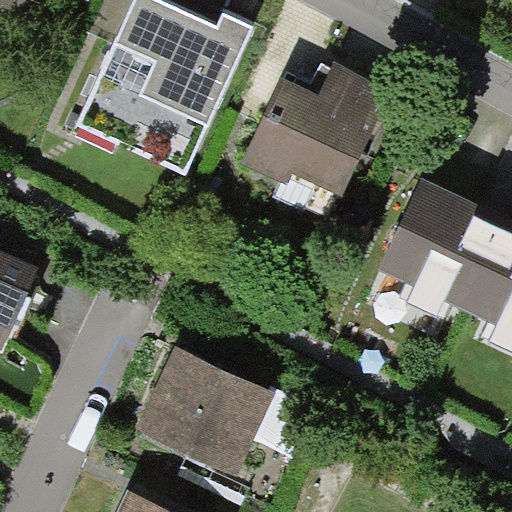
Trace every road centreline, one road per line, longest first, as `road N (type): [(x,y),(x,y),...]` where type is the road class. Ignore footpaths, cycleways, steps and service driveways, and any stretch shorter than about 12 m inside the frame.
road 1 (residential): [(32,511),(114,323)]
road 2 (residential): [(364,0),(511,80)]
